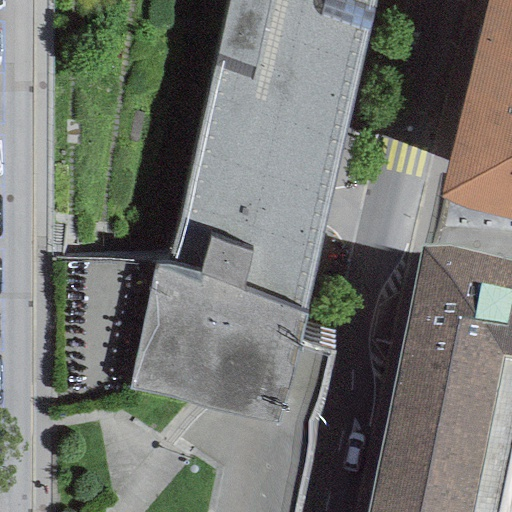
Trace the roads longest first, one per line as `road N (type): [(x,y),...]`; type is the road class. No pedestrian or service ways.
road 1 (residential): [(440,0),(361,283),(329,511)]
road 2 (residential): [(7,0),(10,511)]
